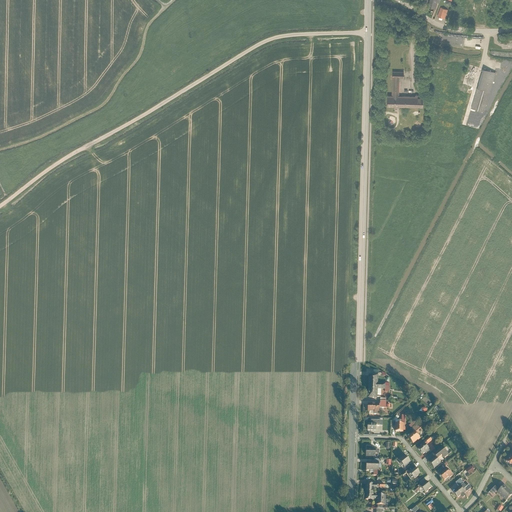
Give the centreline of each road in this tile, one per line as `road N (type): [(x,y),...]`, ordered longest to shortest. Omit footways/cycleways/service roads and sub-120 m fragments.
road 1 (tertiary): [(364,28),(352,437)]
road 2 (unclassified): [(0,196),(258,38),(364,28)]
road 3 (residential): [(460,511),(400,440),(352,437)]
